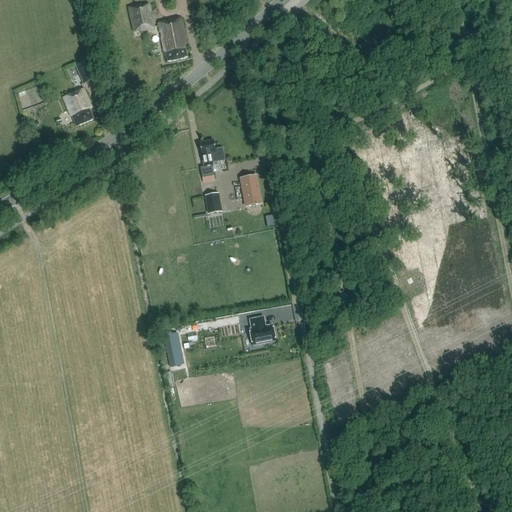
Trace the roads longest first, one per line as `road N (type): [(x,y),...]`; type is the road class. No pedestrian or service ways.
road 1 (unclassified): [(338,511),(239,37)]
road 2 (tertiary): [(0,206),(146,116),(239,37)]
road 3 (track): [(511,271),(459,0)]
